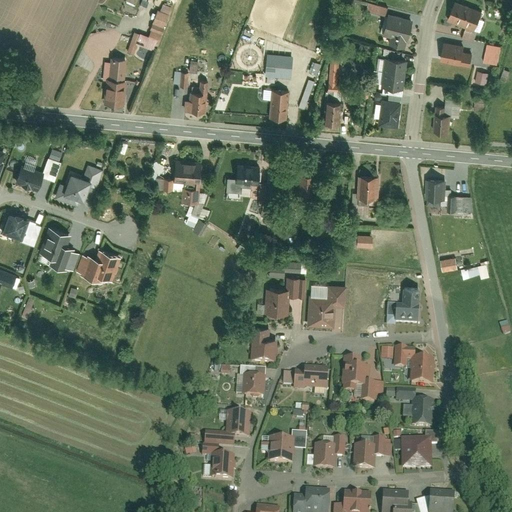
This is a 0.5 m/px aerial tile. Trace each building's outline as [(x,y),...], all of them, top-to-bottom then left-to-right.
[(448,1),(441,19),(472,30),(479,13),(448,1)] [(390,13),(391,4),(371,3),(370,11),(390,13)] [(154,11),(143,40),(155,45),(166,15),(154,11)] [(375,35),(382,36),(381,44),(399,48),(401,40),(406,41),(410,22),(380,15),(375,35)] [(478,64),(496,68),(501,47),(483,43),(478,64)] [(437,45),(433,62),(462,69),(466,51),(437,45)] [(267,55),(265,75),(290,76),(292,56),(267,55)] [(376,59),(374,88),(396,91),(399,61),(376,59)] [(104,60),(100,103),(122,105),(126,62),(104,60)] [(322,62),(322,91),(337,91),(337,61),(322,62)] [(172,69),(172,90),(186,90),(186,69),(172,69)] [(475,69),(471,84),(481,87),(485,72),(475,69)] [(308,105),(317,80),(311,78),(303,104),(308,105)] [(183,91),(184,113),(198,112),(197,90),(183,91)] [(265,90),(265,119),(282,119),(283,91),(265,90)] [(401,128),(405,102),(385,100),(381,126),(401,128)] [(325,101),(323,122),(339,123),(341,102),(325,101)] [(464,102),(464,113),(481,113),(481,102),(464,102)] [(428,113),(428,133),(444,133),(444,113),(428,113)] [(167,163),(166,181),(195,183),(196,165),(167,163)] [(43,172),(21,164),(14,182),(36,190),(43,172)] [(227,170),(228,187),(255,186),(254,168),(227,170)] [(92,180),(71,173),(64,193),(85,200),(92,180)] [(289,175),(289,200),(307,199),(307,175),(289,175)] [(350,177),(350,201),(371,201),(371,177),(350,177)] [(423,181),(423,207),(439,207),(439,181),(423,181)] [(255,186),(255,202),(273,201),(272,185),(255,186)] [(182,190),(178,204),(187,206),(181,225),(192,228),(201,198),(192,195),(193,193),(182,190)] [(455,198),(453,216),(465,217),(467,200),(455,198)] [(16,213),(10,211),(1,232),(23,239),(24,235),(31,237),(36,221),(29,219),(30,218),(23,216),(24,214),(16,212),(16,213)] [(191,232),(197,235),(205,222),(199,218),(191,232)] [(78,254),(62,249),(68,235),(50,228),(40,252),(55,258),(53,262),(72,269),(78,254)] [(363,235),(363,247),(376,246),(376,234),(363,235)] [(72,269),(71,271),(100,282),(102,277),(111,280),(116,268),(114,267),(117,258),(99,251),(96,260),(88,257),(87,258),(78,254),(72,269)] [(436,260),(437,275),(455,273),(454,259),(436,260)] [(481,266),(485,279),(493,276),(490,263),(481,266)] [(458,272),(460,283),(478,279),(476,268),(458,272)] [(265,270),(265,278),(281,278),(281,270),(265,270)] [(15,277),(0,271),(0,282),(11,287),(15,277)] [(282,280),(282,300),(298,300),(298,280),(282,280)] [(342,287),(305,287),(305,327),(325,327),(325,309),(342,309),(342,287)] [(259,289),(260,316),(279,316),(278,289),(259,289)] [(384,307),(385,326),(416,326),(415,291),(398,291),(398,307),(384,307)] [(511,323),(511,321),(503,323),(507,334),(511,332),(511,323)] [(264,328),(245,328),(246,343),(248,343),(248,364),(252,364),(270,363),(269,341),(265,341),(264,328)] [(384,347),(384,359),(395,360),(395,347),(384,347)] [(381,386),(361,386),(361,361),(338,361),(338,390),(356,390),(356,403),(381,403),(381,386)] [(405,387),(429,387),(430,362),(406,361),(405,387)] [(290,372),(291,393),(320,392),(320,372),(290,372)] [(238,397),(259,398),(259,377),(239,376),(238,397)] [(393,393),(393,401),(413,401),(412,393),(393,393)] [(407,429),(426,429),(426,403),(407,403),(407,429)] [(222,415),(223,439),(247,438),(246,414),(222,415)] [(292,433),(292,450),(301,450),(301,433),(292,433)] [(398,441),(399,470),(429,469),(428,440),(398,441)] [(262,441),(262,465),(281,465),(282,442),(262,441)] [(370,441),(369,461),(378,461),(388,462),(388,441),(370,441)] [(348,447),(348,472),(365,472),(365,447),(348,447)] [(308,449),(308,470),(326,470),(326,449),(308,449)] [(204,456),(206,483),(230,482),(229,455),(204,456)] [(286,503),(285,511),(322,511),(323,493),(296,493),(296,503),(286,503)] [(333,497),(333,511),(361,511),(361,497),(333,497)] [(375,511),(403,511),(402,498),(374,500),(375,511)] [(420,500),(420,511),(446,511),(447,500),(420,500)]
